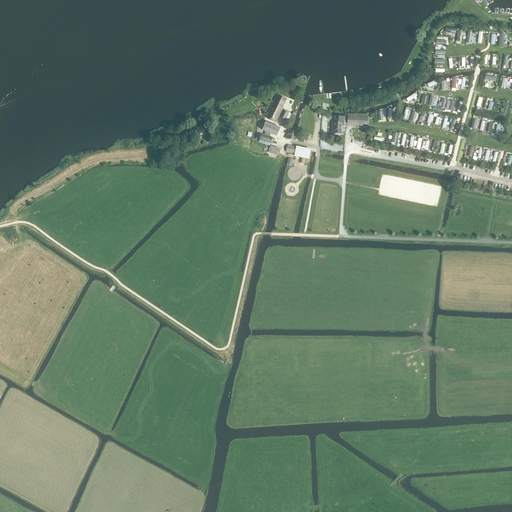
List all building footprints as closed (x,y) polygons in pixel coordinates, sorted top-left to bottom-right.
[(417,96),(415,93),(406,98),(408,102),(417,96)] [(280,118),(285,120),(288,112),(282,109),(287,99),(278,95),(267,118),(276,122),(281,113),(282,113),(280,118)] [(348,114),(347,123),(368,124),(368,115),(352,114),(348,114)] [(335,116),(334,133),(341,134),(341,128),(344,129),(345,117),(335,116)] [(270,136),(271,134),(277,136),(280,127),(266,122),(263,130),(265,131),(264,135),(262,134),(260,140),(271,144),(273,138),(270,136)] [(287,138),(295,141),(297,132),(290,130),(287,138)] [(279,148),(270,145),(268,152),(277,155),(279,148)] [(301,157),(300,161),(304,162),(305,158),(308,159),(311,149),(296,146),(296,147),(288,145),(286,152),(295,154),(294,156),(301,157)]
